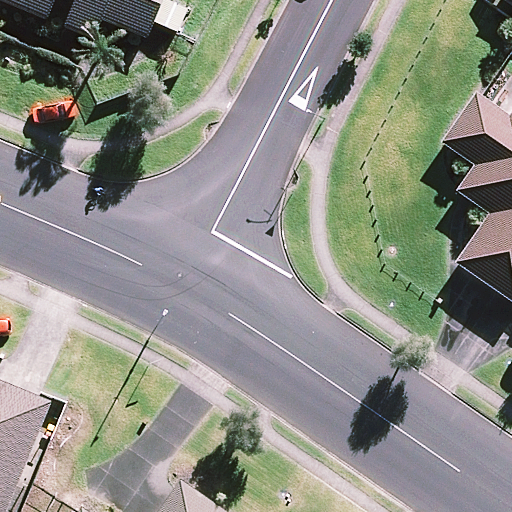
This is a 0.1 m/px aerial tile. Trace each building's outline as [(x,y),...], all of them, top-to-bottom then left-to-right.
[(73,0),(59,33),(89,45),(97,26),(142,44),(160,0),(0,0),(0,8),(41,25),(51,0),(73,0)] [(511,0),(491,0),(511,14),(511,0)] [(450,268),(511,310),(511,307),(511,110),(505,122),(470,98),(435,148),(470,172),(452,197),(484,220),(450,268)] [(0,511),(2,511),(47,407),(0,388),(0,511)] [(216,511),(176,484),(156,511),(77,511),(76,511),(216,511)]
